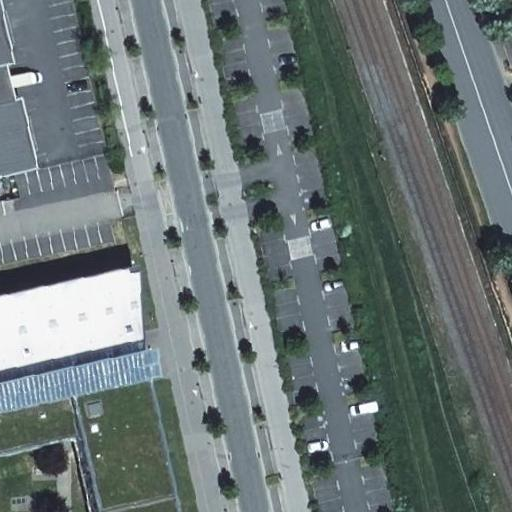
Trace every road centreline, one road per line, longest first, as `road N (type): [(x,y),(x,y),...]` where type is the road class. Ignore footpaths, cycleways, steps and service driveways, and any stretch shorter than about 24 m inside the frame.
road 1 (residential): [(255,511),(145,0)]
road 2 (secondary): [(511,181),(450,0)]
